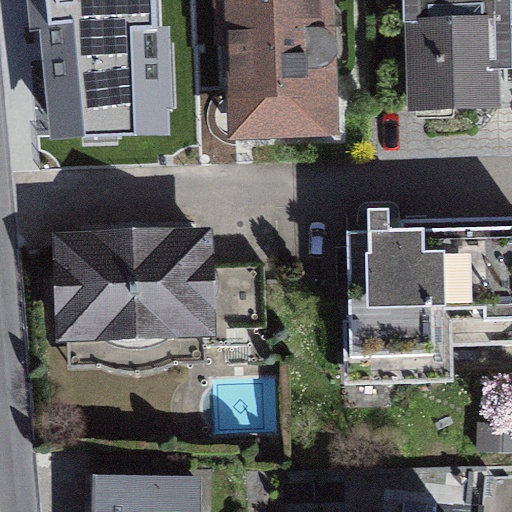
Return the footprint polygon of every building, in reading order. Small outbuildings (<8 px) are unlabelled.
[(135,111),(134,0),(32,0),(33,112),(135,111)] [(325,147),(320,0),(207,0),(212,151),(325,147)] [(488,0),(392,0),(396,122),(492,120),(488,0)] [(511,241),(331,246),(335,381),(511,376),(511,241)] [(200,249),(40,256),(44,362),(204,355),(200,249)] [(511,426),(480,426),(479,453),(511,454),(511,426)] [(190,511),(191,490),(81,491),(81,511),(190,511)] [(445,511),(355,503),(354,511),(445,511)]
